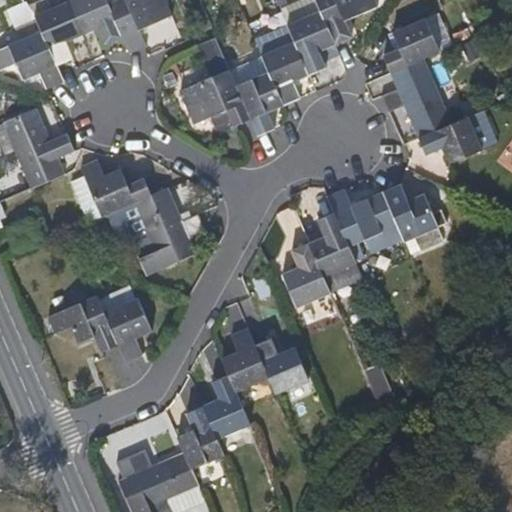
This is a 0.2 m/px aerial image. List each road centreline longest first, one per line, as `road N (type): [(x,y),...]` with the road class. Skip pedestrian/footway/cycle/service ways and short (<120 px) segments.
road 1 (residential): [(249,198),(214,284),(163,374),(133,402),(43,437)]
road 2 (track): [(343,511),(368,474),(465,378),(511,308)]
road 3 (residential): [(109,116),(249,198)]
